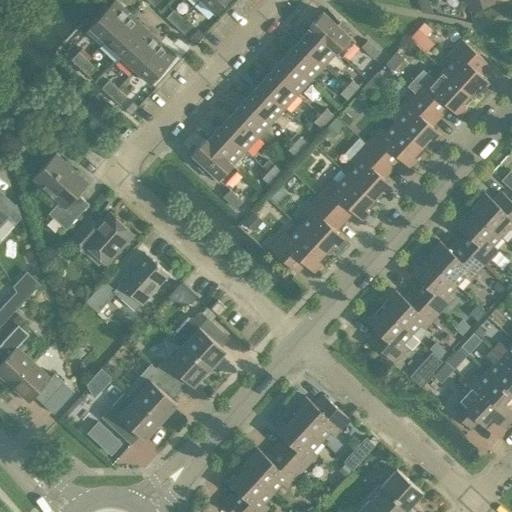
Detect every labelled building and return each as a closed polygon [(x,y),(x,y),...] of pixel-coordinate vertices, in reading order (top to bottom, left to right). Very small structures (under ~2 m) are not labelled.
[(159,0),(146,0),(145,2),(154,10),(161,1),(159,0)] [(202,0),(200,2),(215,16),(230,0),(202,0)] [(464,0),(465,3),(466,2),(470,14),(495,6),(492,0),(464,0)] [(106,45),(131,18),(114,3),(89,30),(106,45)] [(175,29),(183,21),(173,12),(166,20),(175,29)] [(311,26),(345,56),(356,44),(347,36),(350,32),(328,12),(324,15),(323,14),(311,26)] [(131,18),(106,45),(114,53),(109,59),(115,64),(120,58),(146,31),(131,18)] [(183,21),(175,29),(184,37),(191,29),(183,21)] [(299,44),(324,67),(336,55),(342,59),(345,56),(311,26),(309,29),(310,31),(299,44)] [(419,29),(411,38),(426,51),(434,42),(419,29)] [(198,30),(190,38),(196,44),(204,35),(198,30)] [(126,64),(136,72),(160,45),(146,31),(120,58),(115,64),(121,70),(126,64)] [(365,41),(361,46),(374,58),(379,54),(380,52),(367,40),(365,41)] [(444,73),(470,97),(478,88),(482,91),(489,84),(480,76),(489,66),(462,41),(447,58),(453,63),(444,73)] [(324,67),(299,44),(285,58),(311,82),(324,67)] [(160,45),(136,72),(151,86),(176,59),(160,45)] [(81,72),(88,64),(78,55),(71,63),(81,72)] [(272,72),(298,96),(311,82),(285,58),(272,72)] [(88,64),(81,72),(89,80),(96,72),(88,64)] [(406,86),(414,93),(441,118),(450,109),(459,116),(466,109),(462,106),(470,97),(444,73),(435,83),(421,70),(406,86)] [(298,96),(272,72),(259,86),(285,110),(298,96)] [(345,86),(352,92),(358,86),(350,79),(345,86)] [(111,100),(118,91),(108,83),(101,91),(111,100)] [(246,100),(272,124),(285,110),(259,86),(246,100)] [(352,92),(345,86),(339,92),(346,99),(352,92)] [(118,91),(111,100),(119,108),(127,99),(118,91)] [(441,118),(414,93),(399,110),(405,115),(396,126),(422,150),(430,140),(434,143),(441,136),(432,128),(441,118)] [(272,124),(246,100),(233,115),(259,138),(272,124)] [(139,109),(133,103),(125,112),(131,117),(139,109)] [(318,114),(326,121),(332,114),(325,108),(318,114)] [(339,118),(347,125),(353,119),(345,112),(339,118)] [(326,121),(318,114),(312,121),(319,128),(326,121)] [(220,129),(246,152),(259,138),(233,115),(220,129)] [(366,145),(393,170),(402,161),(411,169),(418,161),(414,158),(422,150),(396,126),(387,135),(381,129),(366,145)] [(246,152),(220,129),(207,143),(205,141),(203,144),(236,174),(238,171),(233,167),(246,152)] [(34,130),(29,136),(37,143),(42,137),(34,130)] [(292,143),(300,149),(306,142),(299,136),(292,143)] [(300,149),(292,143),(286,149),(293,156),(300,149)] [(236,174),(203,144),(191,156),(193,158),(189,161),(212,182),(215,178),(224,187),(236,174)] [(348,177),(374,201),(382,192),(386,195),(393,188),(384,180),(393,170),(366,145),(351,162),(357,168),(348,177)] [(66,233),(89,208),(77,198),(88,186),(56,157),(33,182),(59,206),(48,217),(66,233)] [(268,160),(262,167),(267,171),(273,165),(268,160)] [(267,171),(274,178),(280,171),(273,165),(267,171)] [(274,178),(267,171),(261,178),(267,184),(274,178)] [(318,197),(346,222),(354,213),(363,221),(369,213),(366,210),(374,201),(348,177),(339,187),(333,181),(318,197)] [(230,204),(236,198),(230,192),(224,198),(230,204)] [(474,213),(500,237),(509,228),(511,230),(511,202),(502,193),(494,202),(485,194),(478,202),(482,205),(474,213)] [(300,229),(326,253),(334,244),(338,248),(345,240),(336,232),(346,222),(318,197),(303,214),(309,220),(300,229)] [(236,198),(230,204),(237,210),(243,204),(236,198)] [(0,227),(9,217),(0,208),(0,227)] [(252,230),(261,220),(253,212),(244,222),(252,230)] [(500,237),(474,213),(467,221),(464,218),(457,225),(465,233),(457,242),(484,267),(499,251),(492,245),(500,237)] [(106,268),(133,238),(110,217),(98,231),(90,223),(70,244),(82,255),(87,250),(106,268)] [(326,253),(300,229),(291,239),(285,233),(270,250),(297,275),(306,265),(315,273),(322,265),(318,262),(326,253)] [(484,267),(457,242),(449,250),(440,243),(433,250),(437,254),(429,262),(455,286),(464,276),(470,282),(484,267)] [(113,292),(104,285),(85,306),(97,317),(117,296),(135,313),(169,276),(146,255),(113,292)] [(455,286),(429,262),(422,269),(419,266),(412,274),(420,281),(412,290),(439,316),(454,300),(448,294),(455,286)] [(25,299),(40,283),(31,275),(16,291),(25,299)] [(180,282),(167,296),(173,301),(190,303),(196,296),(180,282)] [(504,288),(498,282),(492,287),(499,293),(504,288)] [(439,316),(412,290),(404,299),(396,291),(389,299),(392,302),(385,310),(411,334),(419,325),(425,330),(439,316)] [(0,317),(4,322),(16,309),(7,301),(0,307),(0,317)] [(226,310),(224,308),(218,302),(211,310),(219,318),(226,310)] [(378,318),(374,315),(367,322),(376,330),(367,339),(395,364),(409,348),(413,348),(420,341),(411,334),(385,310),(378,318)] [(193,323),(192,321),(175,339),(183,346),(210,370),(226,353),(217,345),(225,336),(202,314),(193,323)] [(19,325),(23,321),(16,315),(12,319),(19,325)] [(462,319),(454,327),(460,333),(468,325),(462,319)] [(0,375),(12,387),(34,363),(18,348),(29,335),(19,325),(0,345),(0,375)] [(479,326),(474,331),(481,337),(485,332),(479,326)] [(474,332),(468,339),(475,346),(481,339),(474,332)] [(511,346),(508,350),(500,343),(493,350),(511,367),(511,346)] [(156,370),(176,389),(185,380),(194,388),(210,370),(183,346),(168,363),(165,360),(156,370)] [(511,367),(493,350),(487,357),(495,365),(487,373),(511,395),(511,367)] [(422,361),(433,371),(441,362),(430,352),(422,361)] [(453,355),(446,362),(454,369),(460,361),(453,355)] [(446,362),(434,375),(441,382),(454,369),(446,362)] [(34,363),(12,387),(30,403),(36,397),(55,414),(75,392),(55,374),(51,378),(34,363)] [(156,370),(152,366),(127,393),(134,400),(135,399),(161,423),(177,406),(169,398),(176,389),(156,370)] [(101,370),(92,379),(103,389),(112,380),(101,370)] [(511,396),(511,395),(487,373),(481,380),(473,373),(466,380),(511,423),(511,422),(511,409),(505,403),(511,396)] [(511,423),(466,380),(460,387),(468,395),(460,403),(461,404),(452,413),(471,430),(480,421),(485,426),(492,418),(506,430),(511,423)] [(134,400),(127,393),(103,419),(128,442),(136,433),(145,441),(161,423),(135,399),(134,400)] [(294,417),(320,442),(330,431),(336,437),(351,421),(323,396),(314,405),(306,398),(299,405),(303,408),(294,417)] [(275,448),(302,473),(318,456),(312,451),(320,442),(294,417),(286,426),(283,423),(276,430),(284,438),(275,448)] [(98,421),(88,432),(112,454),(122,443),(98,421)] [(366,437),(355,450),(364,458),(375,446),(375,445),(378,441),(373,436),(369,440),(366,437)] [(246,469),(272,493),(281,483),(288,489),(302,473),(275,448),(266,458),(258,450),(251,457),(255,461),(246,469)] [(351,471),(344,464),(339,470),(346,477),(351,471)] [(272,493),(246,469),(238,478),(235,475),(228,482),(236,490),(222,506),(228,511),(266,511),(270,508),(263,503),(272,493)] [(378,495),(395,511),(414,511),(410,508),(424,493),(397,470),(382,488),(383,489),(378,495)] [(395,511),(378,495),(372,501),(370,500),(359,511),(395,511)]
